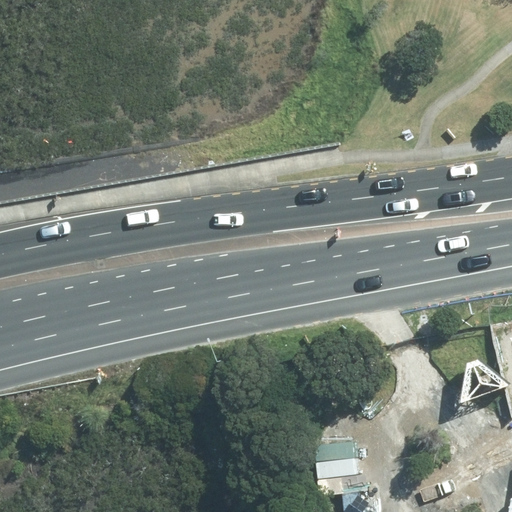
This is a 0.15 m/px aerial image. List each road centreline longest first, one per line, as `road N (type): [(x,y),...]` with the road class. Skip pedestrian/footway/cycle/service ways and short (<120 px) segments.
road 1 (primary): [(511,248),(0,342)]
road 2 (primary): [(0,256),(511,173)]
